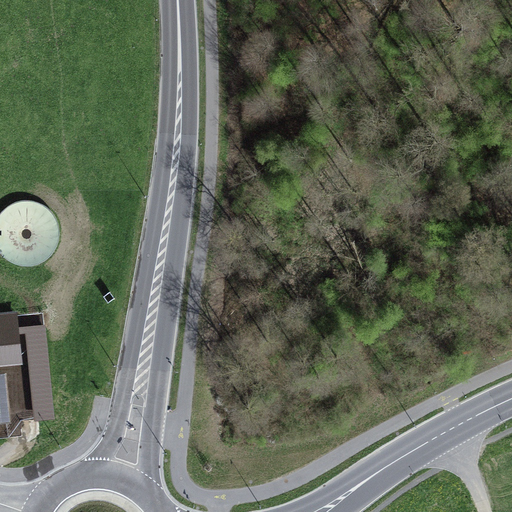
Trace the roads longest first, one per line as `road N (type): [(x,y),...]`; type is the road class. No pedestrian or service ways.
road 1 (primary): [(115,477),(134,428),(172,195),(173,0)]
road 2 (secondary): [(511,395),(420,440),(326,511)]
